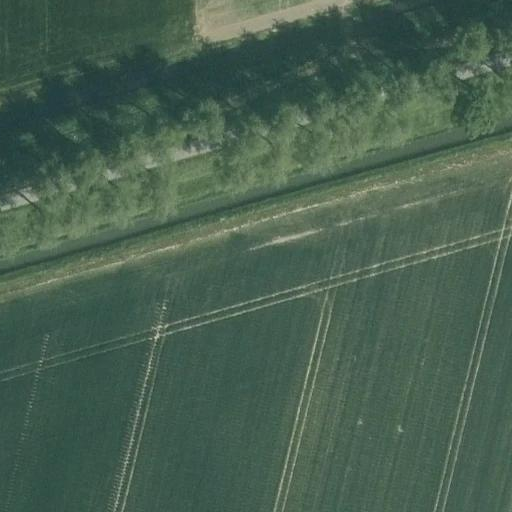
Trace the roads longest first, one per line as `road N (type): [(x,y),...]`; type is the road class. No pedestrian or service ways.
road 1 (unclassified): [(0,204),(511,60)]
road 2 (track): [(511,44),(370,61),(65,185)]
